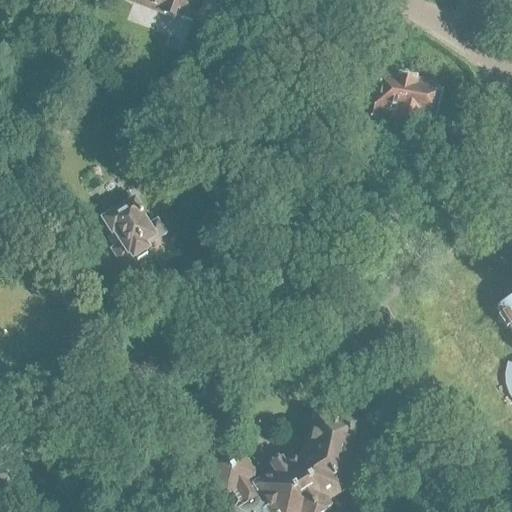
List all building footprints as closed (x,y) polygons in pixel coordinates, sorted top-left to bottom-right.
[(152,0),(137,40),(160,48),(177,5),(188,9),(191,0),(152,0)] [(70,26),(43,10),(35,23),(62,39),(70,26)] [(206,52),(214,30),(192,21),(183,44),(206,52)] [(384,122),(383,128),(431,139),(442,93),(421,88),(422,82),(383,73),(379,90),(373,88),(368,108),(374,109),(372,119),(384,122)] [(139,165),(152,158),(144,142),(131,149),(139,165)] [(178,259),(163,235),(156,224),(147,229),(140,217),(142,216),(133,202),(133,203),(127,194),(112,203),(115,208),(105,214),(102,210),(99,208),(92,212),(92,213),(99,225),(103,223),(111,235),(114,234),(121,246),(113,251),(120,263),(130,256),(132,260),(147,251),(159,271),(178,259)] [(511,299),(496,310),(511,335),(511,367),(511,368),(511,384),(511,393),(510,394),(511,396),(511,299)] [(232,450),(208,464),(207,471),(222,495),(228,496),(231,494),(238,505),(234,511),(233,511),(232,511),(327,511),(329,511),(325,504),(343,492),(337,483),(341,481),(358,404),(327,397),(322,421),(314,419),(306,456),(285,470),(279,461),(268,469),(273,477),(253,490),(249,483),(252,482),(253,474),(239,451),(232,450)]
